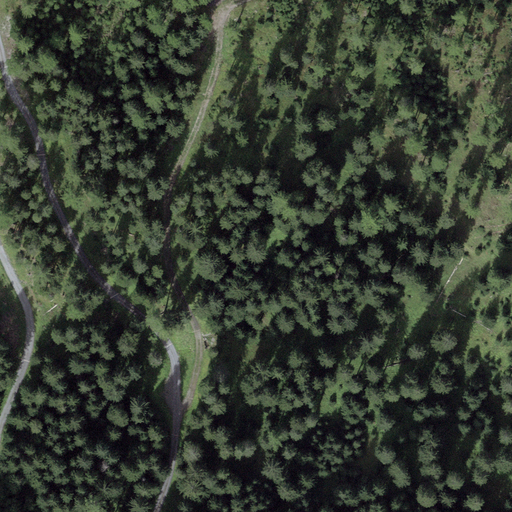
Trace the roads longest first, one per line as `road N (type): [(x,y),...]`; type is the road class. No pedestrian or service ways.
road 1 (track): [(157,511),(169,475),(173,359),(160,335),(76,250),(0,51)]
road 2 (track): [(174,419),(188,400),(199,343),(168,266),(168,188),(212,82),(222,17),(240,0)]
road 3 (track): [(0,254),(30,327),(0,427)]
